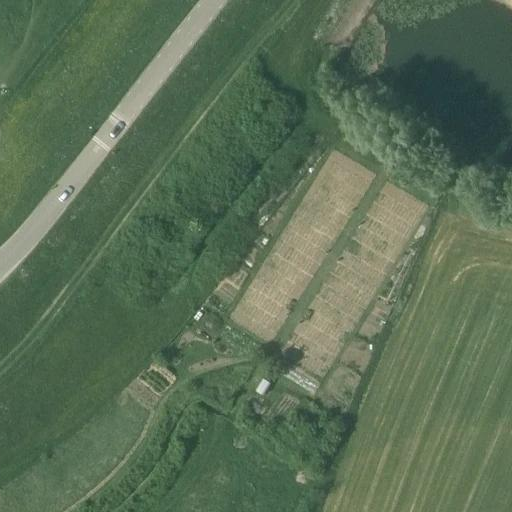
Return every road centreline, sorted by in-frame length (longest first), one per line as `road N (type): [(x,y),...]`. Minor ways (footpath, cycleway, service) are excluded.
road 1 (unclassified): [(0,268),(218,0)]
road 2 (track): [(269,367),(165,511)]
